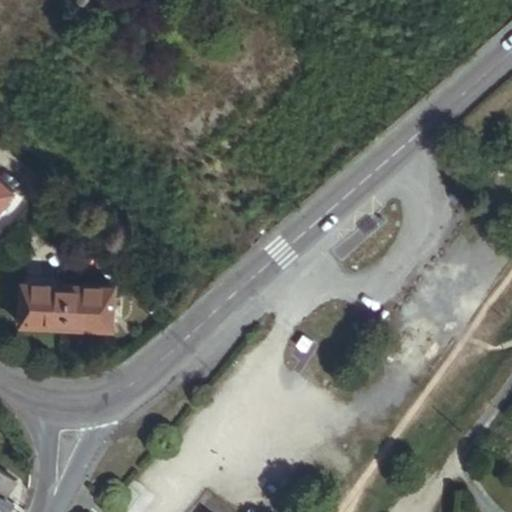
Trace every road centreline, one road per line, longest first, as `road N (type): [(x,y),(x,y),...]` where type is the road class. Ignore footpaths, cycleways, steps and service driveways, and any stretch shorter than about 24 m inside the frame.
road 1 (secondary): [(114,394),(511,47)]
road 2 (unclassified): [(511,384),(447,469),(441,511)]
road 3 (residential): [(53,498),(104,426),(114,394)]
